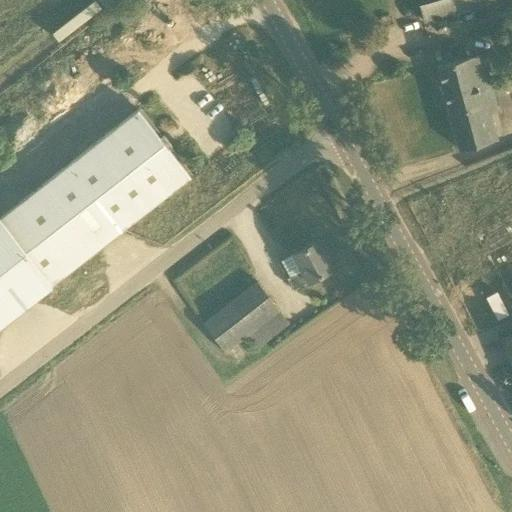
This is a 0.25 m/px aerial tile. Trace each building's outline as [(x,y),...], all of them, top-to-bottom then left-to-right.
[(417,0),(423,20),(489,1),(488,0),(417,0)] [(490,81),(482,55),(436,68),(449,111),(480,102),(475,85),(490,81)] [(498,110),(490,81),(475,85),(480,102),(449,111),(459,150),(492,140),(492,138),(491,138),(485,113),(498,110)] [(49,285),(190,175),(138,109),(0,217),(0,324),(50,286),(49,285)] [(511,219),(511,217),(478,236),(488,254),(486,255),(494,269),(489,271),(495,282),(499,279),(510,298),(511,296),(511,219)] [(310,283),(332,268),(317,240),(293,253),(303,272),(288,280),(293,290),(309,281),(310,283)] [(225,351),(246,335),(278,311),(280,309),(257,282),(203,323),(225,351)] [(511,365),(511,333),(501,338),(511,365)]
